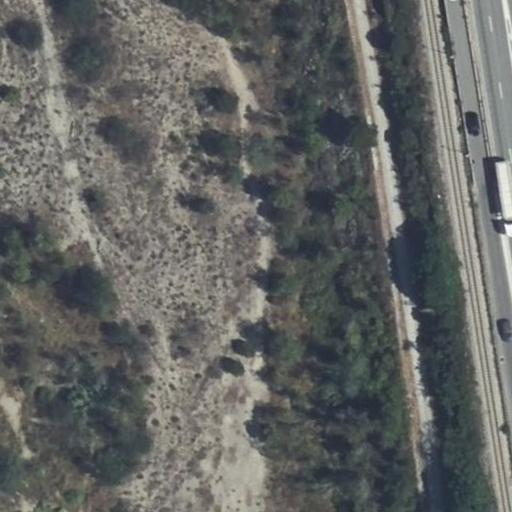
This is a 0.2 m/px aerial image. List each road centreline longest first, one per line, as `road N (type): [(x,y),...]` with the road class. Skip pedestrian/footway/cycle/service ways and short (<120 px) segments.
road 1 (track): [(351,0),(431,511)]
road 2 (primary): [(453,0),(511,360)]
road 3 (primary): [(490,0),(511,143)]
